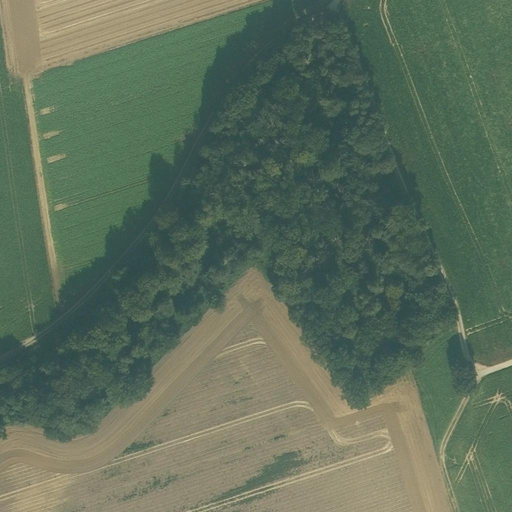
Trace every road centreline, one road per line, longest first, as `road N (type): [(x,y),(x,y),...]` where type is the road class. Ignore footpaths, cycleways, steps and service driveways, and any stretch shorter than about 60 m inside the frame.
road 1 (track): [(337,4),(295,25),(251,62),(156,220),(88,294),(0,362)]
road 2 (track): [(471,376),(337,4)]
road 3 (track): [(471,376),(438,458),(455,511)]
